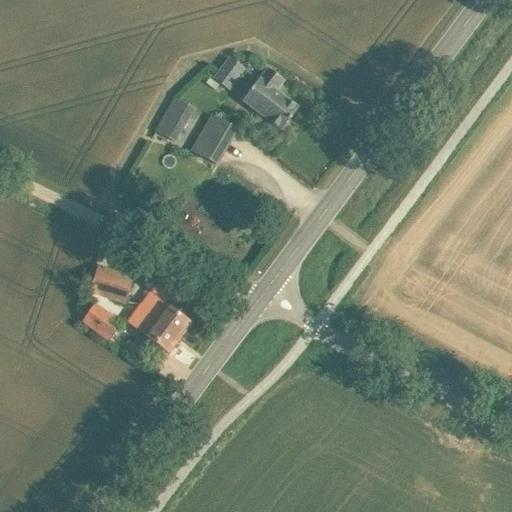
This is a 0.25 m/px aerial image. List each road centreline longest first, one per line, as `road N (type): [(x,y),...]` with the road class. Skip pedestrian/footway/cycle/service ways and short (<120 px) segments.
road 1 (secondary): [(265,289),(483,0)]
road 2 (track): [(258,298),(0,171)]
road 3 (unclassified): [(511,430),(313,326),(265,289)]
road 4 (secondary): [(99,511),(265,289)]
